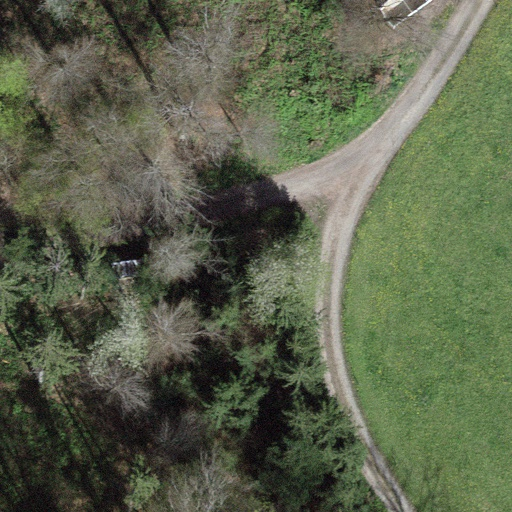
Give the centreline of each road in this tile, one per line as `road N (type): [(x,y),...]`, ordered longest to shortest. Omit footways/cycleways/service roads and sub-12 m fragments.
road 1 (track): [(479,0),(318,249),(352,413),(415,511)]
road 2 (track): [(0,282),(318,249)]
